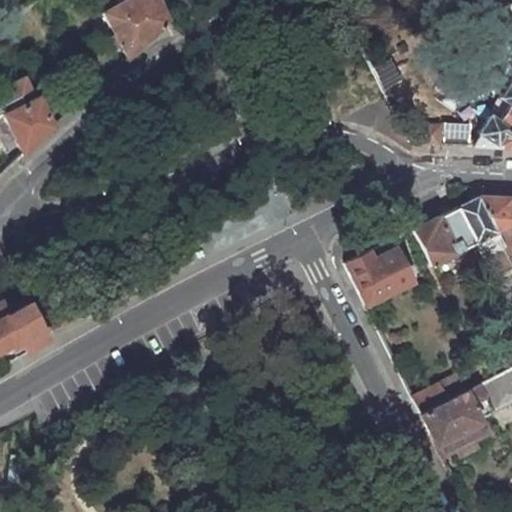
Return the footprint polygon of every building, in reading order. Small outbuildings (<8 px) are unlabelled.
[(124,0),(100,13),(127,59),(168,22),(156,0),(124,0)] [(511,0),(499,0),(485,7),(511,61),(511,0)] [(398,82),(387,62),(370,70),(381,91),(398,82)] [(0,114),(21,155),(51,128),(25,76),(0,88),(0,111),(2,111),(3,113),(0,114)] [(486,115),(467,146),(511,147),(511,79),(510,78),(498,97),(507,103),(496,121),(486,115)] [(438,124),(398,123),(409,143),(436,144),(438,124)] [(440,125),(439,139),(465,140),(465,126),(440,125)] [(473,242),(476,247),(491,275),(510,265),(500,246),(501,245),(476,196),(455,207),(473,242)] [(511,197),(476,196),(501,245),(508,258),(511,255),(511,197)] [(455,207),(409,229),(426,265),(473,242),(455,207)] [(342,262),(362,303),(407,280),(391,248),(368,259),(364,252),(342,262)] [(21,344),(25,351),(46,340),(25,303),(6,314),(0,302),(0,349),(9,344),(11,349),(21,344)] [(466,389),(417,413),(438,456),(454,448),(472,439),(483,432),(479,424),(511,407),(511,365),(485,379),(466,389)] [(457,373),(409,398),(417,413),(466,389),(457,373)] [(457,454),(475,445),(472,439),(454,448),(457,454)] [(10,455),(6,488),(23,490),(27,457),(10,455)]
